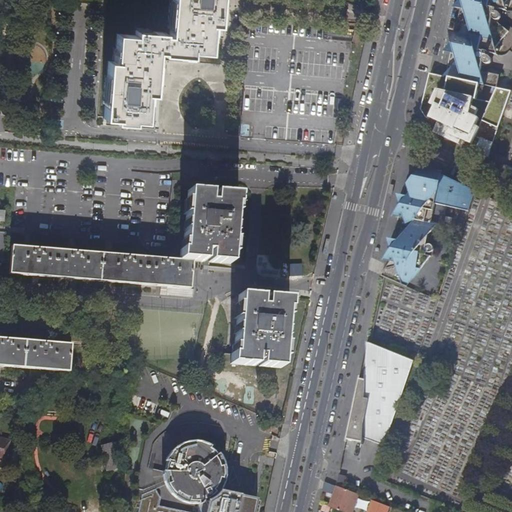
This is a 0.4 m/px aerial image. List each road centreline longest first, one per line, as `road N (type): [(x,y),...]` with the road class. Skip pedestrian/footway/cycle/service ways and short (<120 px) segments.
road 1 (tertiary): [(304,511),(422,0)]
road 2 (residential): [(79,12),(72,130),(364,156)]
road 3 (tertiary): [(364,156),(284,511)]
road 4 (tertiary): [(398,0),(364,156)]
